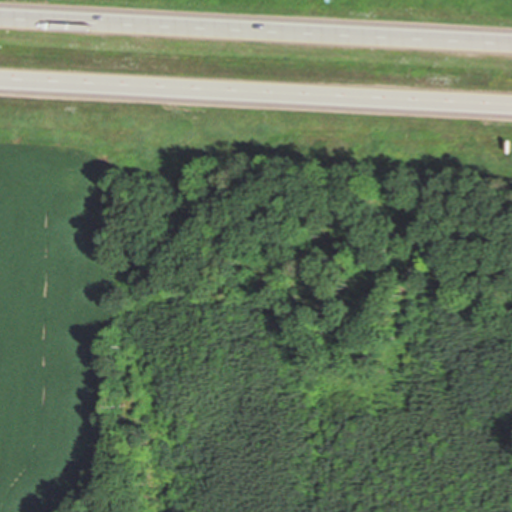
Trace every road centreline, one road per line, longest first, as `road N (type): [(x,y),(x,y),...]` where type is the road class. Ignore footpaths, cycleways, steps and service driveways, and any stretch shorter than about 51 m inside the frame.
road 1 (motorway): [(511,43),(0,17)]
road 2 (motorway): [(0,74),(511,98)]
